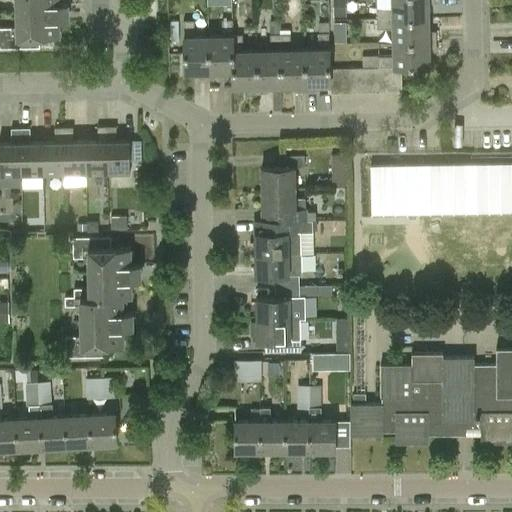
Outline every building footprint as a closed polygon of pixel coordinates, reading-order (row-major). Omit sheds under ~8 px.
[(16,0),(17,22),(17,29),(0,29),(0,49),(40,49),(39,38),(59,37),(59,21),(68,21),(68,4),(60,4),(59,0),(16,0)] [(334,0),(335,13),(347,14),(347,0),(334,0)] [(390,0),(391,8),(376,9),(360,10),(360,19),(376,18),(376,19),(359,20),(428,18),(428,4),(435,4),(434,0),(390,0)] [(222,38),(208,38),(209,79),(219,79),(219,73),(232,72),(231,8),(222,8),(222,22),(221,22),(222,38)] [(233,21),(232,21),(232,8),(231,8),(232,72),(232,87),(247,87),(247,93),(257,93),(256,54),(243,54),(243,35),(233,35),(233,21)] [(428,18),(359,20),(360,34),(377,33),(377,29),(391,28),(392,43),(436,42),(435,32),(428,32),(428,18)] [(170,21),(170,42),(179,41),(179,21),(170,21)] [(336,21),(337,40),(348,40),(347,21),(336,21)] [(209,79),(208,38),(194,38),(194,22),(184,22),(185,73),(199,73),(199,80),(209,79)] [(319,22),(319,31),(329,31),(330,31),(330,22),(319,22)] [(318,53),(304,53),(305,92),(315,92),(315,85),(330,84),(329,69),(329,31),(319,31),(318,31),(318,37),(318,53)] [(270,34),(270,37),(270,53),(256,54),(257,93),(268,93),(267,85),(281,85),(280,34),(270,34)] [(290,34),(280,34),(281,85),(295,85),(295,93),(305,92),(304,53),(290,53),(290,34)] [(392,57),(377,57),(367,58),(368,68),(377,68),(389,68),(401,68),(429,67),(429,52),(436,52),(436,42),(392,43),(392,57)] [(366,93),(365,68),(353,69),(354,93),(366,93)] [(377,68),(368,68),(365,68),(366,93),(378,93),(377,68)] [(389,68),(377,68),(378,93),(390,93),(389,68)] [(401,92),(401,68),(389,68),(390,93),(401,92)] [(342,94),(341,69),(329,69),(330,84),(330,94),(342,94)] [(354,93),(353,69),(341,69),(342,94),(354,93)] [(108,175),(107,127),(97,128),(97,141),(85,141),(86,175),(108,175)] [(116,127),(107,127),(108,175),(129,174),(129,141),(116,141),(116,127)] [(86,175),(85,141),(73,142),(73,128),(63,129),(64,176),(86,175)] [(0,177),(20,177),(20,129),(11,129),(11,143),(0,143),(0,177)] [(42,176),(42,142),(29,143),(29,129),(20,129),(20,177),(42,176)] [(54,142),(42,142),(42,176),(64,176),(63,129),(54,129),(54,142)] [(331,154),(331,187),(347,187),(346,154),(331,154)] [(262,189),(296,189),(295,167),(304,167),(304,157),(281,157),(281,168),(262,168),(262,189)] [(296,198),(296,189),(262,189),(263,211),(282,211),(282,222),(313,221),(313,220),(307,220),(307,208),(305,208),(305,198),(296,198)] [(115,227),(140,227),(140,215),(114,215),(115,227)] [(313,221),(282,222),(274,222),(274,233),(255,234),(256,255),(288,254),(313,253),(313,221)] [(72,288),(73,296),(63,297),(64,306),(79,306),(79,336),(64,337),(64,357),(102,356),(102,345),(122,345),(122,328),(131,328),(131,312),(121,312),(121,296),(130,296),(130,280),(140,280),(140,264),(130,264),(129,247),(110,248),(110,237),(72,238),(72,258),(88,258),(88,288),(72,288)] [(289,276),(288,254),(256,255),(256,277),(275,276),(275,288),(300,287),(299,276),(289,276)] [(331,286),(300,287),(275,288),(275,299),(257,299),(258,320),(301,319),(305,319),(305,296),(331,296),(331,286)] [(336,317),(336,328),(342,328),(349,328),(349,317),(336,317)] [(258,320),(258,322),(252,323),(252,336),(258,336),(258,342),(276,342),(276,352),(301,352),(301,341),(301,319),(258,320)] [(381,364),(381,367),(382,405),(351,405),(351,434),(382,434),(382,431),(396,431),(396,442),(428,442),(428,436),(481,435),(481,442),(511,442),(511,348),(496,348),(496,363),(473,364),(473,357),(443,358),(443,352),(412,352),(412,364),(381,364)] [(337,354),(329,354),(329,387),(350,387),(350,354),(337,354)] [(233,360),(233,381),(261,381),(260,360),(233,360)] [(28,405),(29,418),(15,419),(17,449),(42,448),(38,370),(37,368),(25,369),(26,382),(24,382),(26,405),(28,405)] [(38,381),(38,370),(42,448),(65,447),(63,416),(53,417),(50,380),(38,381)] [(85,377),(86,398),(115,396),(114,376),(85,377)] [(297,408),(309,408),(310,385),(297,385),(297,408)] [(321,385),(310,385),(309,408),(309,421),(309,451),(334,451),(334,421),(321,421),(321,385)] [(284,421),(270,421),(270,407),(259,407),(259,408),(259,451),(284,451),(284,421)] [(251,408),(251,421),(235,421),(235,451),(259,451),(259,408),(251,408)] [(114,414),(88,415),(90,445),(116,444),(114,414)] [(88,415),(63,416),(65,447),(90,445),(88,415)] [(0,450),(17,449),(15,419),(0,419),(0,450)] [(309,451),(309,421),(284,421),(284,451),(309,451)]
